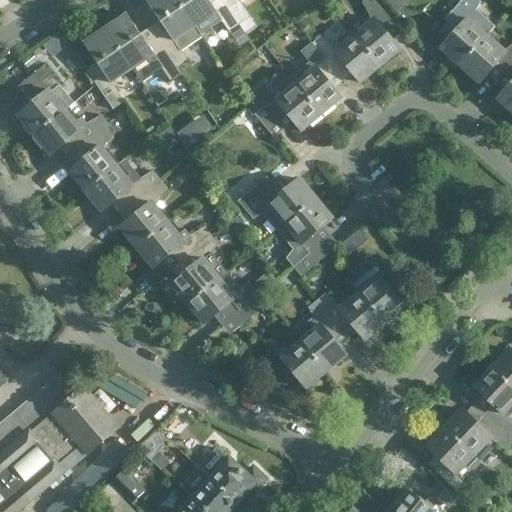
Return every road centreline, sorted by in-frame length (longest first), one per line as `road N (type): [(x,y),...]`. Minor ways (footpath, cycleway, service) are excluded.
road 1 (residential): [(338,468),(132,359),(86,326)]
road 2 (residential): [(387,201),(352,163),(353,151),(363,135),(411,105),(434,105),(511,173)]
road 3 (residential): [(338,468),(490,278)]
road 4 (residential): [(0,192),(86,326)]
